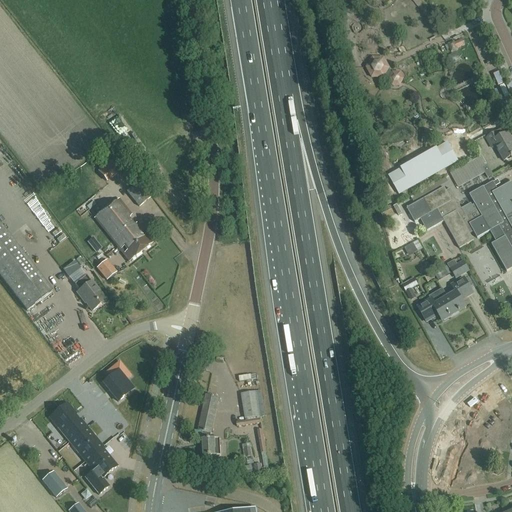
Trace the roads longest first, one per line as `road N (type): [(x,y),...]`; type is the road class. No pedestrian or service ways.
road 1 (motorway): [(241,0),(324,511)]
road 2 (motorway): [(350,511),(286,117)]
road 3 (tertiary): [(190,327),(213,170),(191,0)]
road 4 (motorway): [(437,407),(362,302),(286,117)]
road 5 (unclassified): [(0,430),(118,339),(156,325),(190,327)]
road 6 (tertiary): [(152,511),(190,327)]
